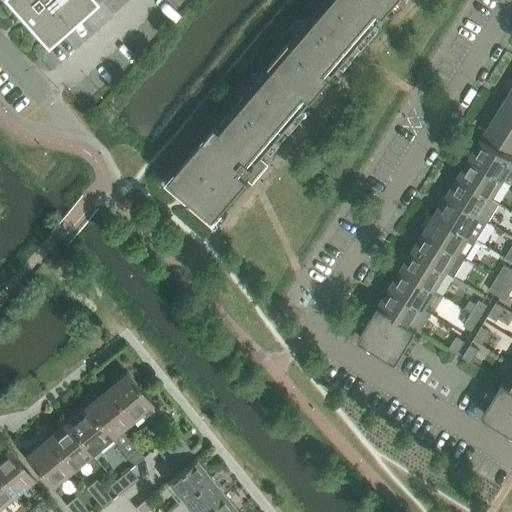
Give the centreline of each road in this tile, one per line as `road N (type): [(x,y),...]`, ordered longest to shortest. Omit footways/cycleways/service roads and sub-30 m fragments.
road 1 (residential): [(311,332),(511,4)]
road 2 (residential): [(311,332),(511,454)]
